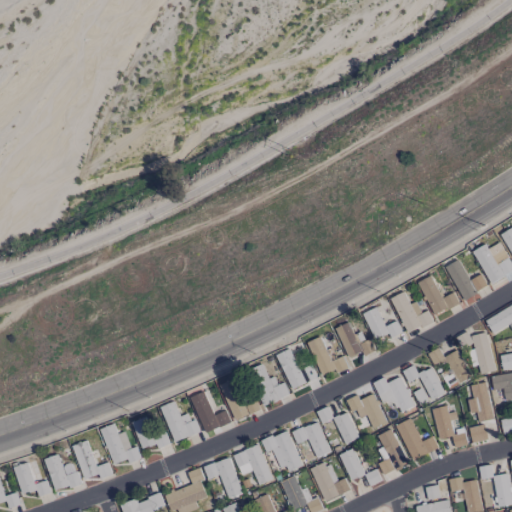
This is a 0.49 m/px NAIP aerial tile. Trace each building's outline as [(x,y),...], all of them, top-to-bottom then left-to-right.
[(511,255),(511,226),(499,234),(511,255)] [(488,285),(504,277),(506,281),(511,277),(511,266),(504,251),(491,257),(485,244),(472,250),(488,285)] [(463,300),(486,286),(479,274),(468,280),(457,259),(444,267),(463,300)] [(433,315),(458,303),(452,292),(441,297),(430,275),(417,282),(433,315)] [(416,301),(408,304),(403,292),(390,297),(405,333),(432,322),(427,310),(420,313),(416,301)] [(511,304),(484,319),(492,334),(509,325),(511,331),(511,304)] [(401,333),(396,321),(383,326),(376,307),(364,312),(374,339),(388,333),(389,337),(401,333)] [(360,331),(353,335),(347,322),(334,328),(348,358),(361,352),(364,356),(375,350),(369,338),(364,340),(360,331)] [(486,332),(467,336),(467,333),(456,335),(459,350),(469,349),(471,362),(476,361),(479,373),(493,370),(486,332)] [(320,376),(334,369),(336,372),(347,368),(342,356),(336,358),(331,347),(325,349),(319,336),(306,342),(320,376)] [(291,390),(315,378),(304,357),(303,357),(297,344),(274,356),(291,390)] [(443,357),(438,348),(427,354),(436,371),(438,369),(448,389),(471,377),(456,349),(443,357)] [(502,371),(511,368),(511,352),(499,355),(502,371)] [(288,394),(283,382),(278,385),(274,376),(268,378),(262,364),(248,370),(264,405),(288,394)] [(418,405),(443,394),(431,367),(416,373),(413,365),(402,370),(418,405)] [(511,372),(490,376),(492,390),(502,388),(504,399),(511,397),(511,372)] [(234,421),(255,411),(238,373),(217,383),(234,421)] [(399,412),(414,405),(399,376),(386,383),(383,377),(371,383),(382,404),(392,399),(399,412)] [(478,422),(493,419),(484,381),(463,387),(470,413),(476,412),(478,422)] [(385,422),(373,393),(358,399),(357,395),(345,400),(357,430),(370,424),(371,428),(385,422)] [(213,415),(207,399),(199,402),(200,404),(194,406),(204,432),(230,423),(225,410),(213,415)] [(161,405),(171,441),(199,433),(193,412),(178,416),(174,402),(161,405)] [(453,447),(466,445),(463,428),(452,430),(450,420),(456,419),(454,411),(447,413),(446,405),(431,408),(437,439),(451,437),(453,447)] [(344,444),(358,437),(346,412),(332,418),(344,444)] [(511,413),(500,416),(503,434),(511,431),(511,413)] [(169,444),(164,430),(151,435),(145,417),(131,422),(141,449),(155,444),(157,448),(169,444)] [(412,459),(437,448),(432,436),(421,441),(410,418),(396,425),(412,459)] [(296,444),(307,439),(316,458),(329,452),(316,421),(291,432),(296,444)] [(99,428),(112,464),(127,459),(128,463),(141,458),(136,446),(130,448),(124,431),(117,434),(113,423),(99,428)] [(470,441),(486,440),(484,425),(468,427),(470,441)] [(382,447),(377,449),(383,461),(378,463),(383,475),(407,464),(391,429),(377,435),(382,447)] [(260,441),(265,453),(273,449),(283,473),(301,465),(286,430),(260,441)] [(82,479),(98,474),(100,478),(112,474),(108,462),(95,466),(87,440),(72,445),(82,479)] [(241,475),(252,470),(258,485),(272,478),(257,444),(232,455),(241,475)] [(350,480),(364,474),(352,448),(338,455),(350,480)] [(54,491),(79,483),(73,462),(61,466),(57,454),(44,458),(54,491)] [(227,499),(243,493),(229,457),(202,466),(207,480),(218,476),(227,499)] [(19,494),(36,490),(38,496),(50,493),(46,478),(39,479),(35,461),(13,466),(19,494)] [(344,478),(336,482),(327,461),(309,468),(324,501),(349,490),(344,478)] [(511,504),(507,473),(492,475),(490,464),(476,466),(479,482),(481,482),(481,481),(488,480),(492,507),(511,504)] [(164,494),(170,511),(179,511),(196,506),(194,501),(208,496),(198,468),(186,472),(191,484),(164,494)] [(380,480),(376,469),(364,474),(369,485),(380,480)] [(279,482),(291,511),(306,505),(309,511),(313,511),(322,509),(317,496),(311,499),(306,487),(300,490),(294,475),(279,482)] [(473,511),(482,510),(476,479),(461,482),(460,476),(436,480),(437,484),(420,488),(422,501),(449,496),(448,493),(455,492),(456,500),(464,499),(466,511),(473,511)] [(0,501),(9,499),(8,496),(4,497),(0,482),(0,501)] [(122,511),(153,511),(152,508),(163,505),(160,493),(120,505),(122,511)] [(287,511),(287,510),(281,511),(274,511),(267,494),(252,500),(257,511),(287,511)] [(222,511),(239,511),(235,502),(221,508),(222,511)]
